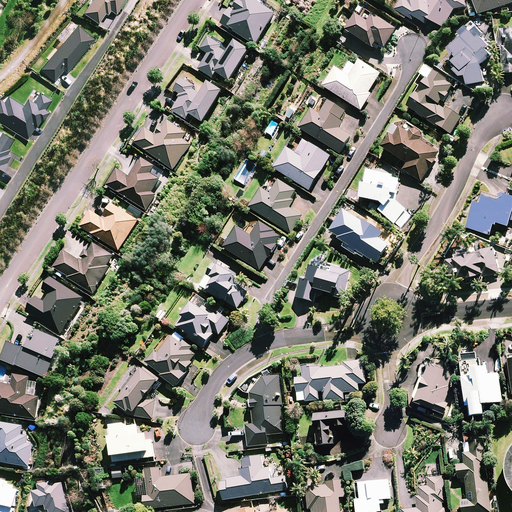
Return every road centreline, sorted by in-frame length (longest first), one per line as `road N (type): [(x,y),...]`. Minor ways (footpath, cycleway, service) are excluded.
road 1 (residential): [(197,0),(0,295)]
road 2 (residential): [(411,47),(405,80),(270,295),(260,316),(263,342)]
road 3 (residential): [(504,113),(474,143),(391,296)]
road 4 (residential): [(0,207),(116,27)]
